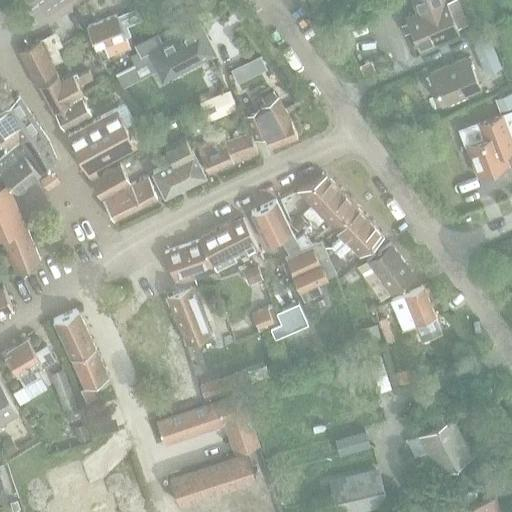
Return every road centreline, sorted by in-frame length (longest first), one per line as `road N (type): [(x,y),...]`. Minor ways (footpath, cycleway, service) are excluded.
road 1 (residential): [(121,247),(356,129)]
road 2 (residential): [(121,247),(0,45)]
road 3 (residential): [(449,258),(356,129)]
road 4 (residential): [(356,129),(264,0)]
road 5 (residential): [(0,337),(121,247)]
